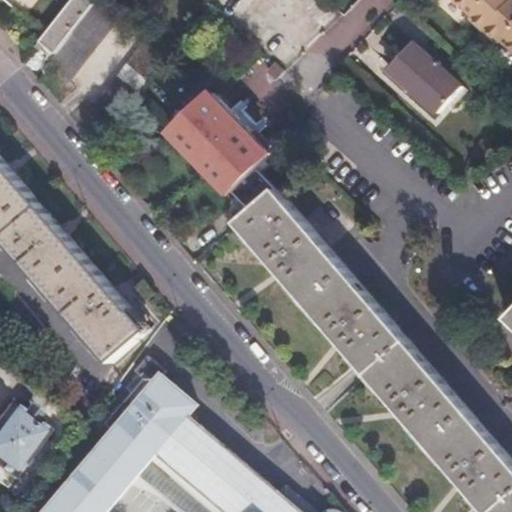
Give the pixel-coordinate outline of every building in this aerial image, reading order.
[(42,42),(58,55),(101,0),(75,0),(70,6),(58,22),(50,32),(42,42)] [(53,61),(58,65),(77,79),(130,11),(115,0),(101,0),(58,55),(53,61)] [(511,0),(458,0),(476,16),(474,19),(501,44),(504,41),(511,48),(511,0)] [(36,22),(50,32),(58,22),(45,11),(36,22)] [(155,31),(177,49),(185,39),(162,21),(155,31)] [(95,107),(118,125),(177,49),(155,31),(95,107)] [(467,87),(416,42),(392,69),(443,114),(467,87)] [(269,69),(279,79),(286,72),(276,62),(269,69)] [(253,212),(281,189),(282,188),(260,168),(276,152),(217,94),(176,135),(253,212)] [(0,234),(111,364),(148,332),(131,312),(132,310),(0,155),(0,234)] [(253,212),(241,223),(489,511),(511,511),(511,456),(281,189),(253,212)] [(47,511),(110,511),(159,454),(226,511),(307,511),(191,415),(198,407),(164,377),(155,388),(145,380),(125,404),(134,412),(47,511)] [(0,484),(6,489),(13,481),(48,433),(12,406),(0,422),(0,484)] [(0,494),(0,511),(19,511),(24,507),(2,491),(0,494)]
